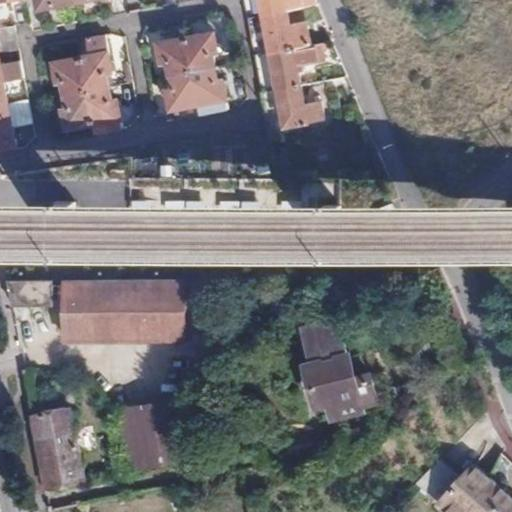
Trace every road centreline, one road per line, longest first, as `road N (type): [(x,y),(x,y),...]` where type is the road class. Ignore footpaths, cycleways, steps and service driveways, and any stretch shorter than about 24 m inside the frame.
road 1 (residential): [(327,0),(446,277)]
road 2 (residential): [(0,196),(250,162)]
road 3 (residential): [(446,277),(511,406)]
road 4 (residential): [(511,179),(479,206),(469,255),(446,277)]
